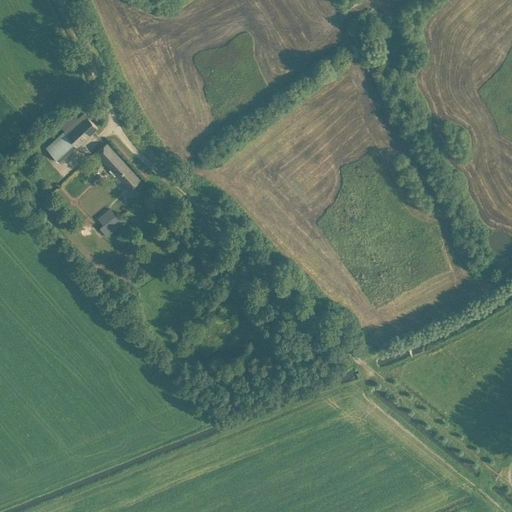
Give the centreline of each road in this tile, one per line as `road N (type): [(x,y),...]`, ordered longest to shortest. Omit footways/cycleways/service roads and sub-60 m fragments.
road 1 (track): [(360,360),(135,141),(65,0)]
road 2 (track): [(511,480),(360,360)]
